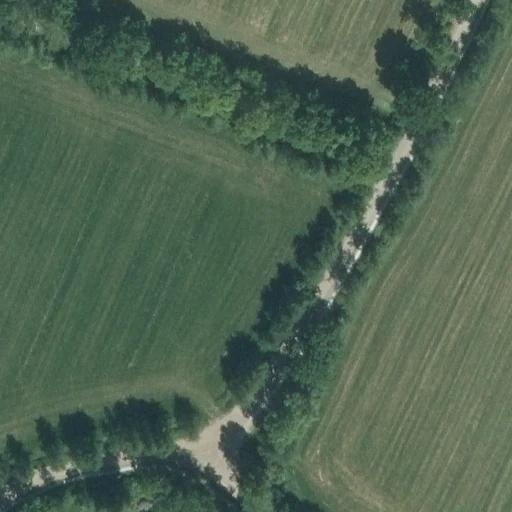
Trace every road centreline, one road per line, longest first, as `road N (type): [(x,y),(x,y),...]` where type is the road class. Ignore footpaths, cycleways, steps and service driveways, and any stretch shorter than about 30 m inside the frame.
road 1 (track): [(389,167),(0,14)]
road 2 (track): [(182,449),(249,403),(389,167)]
road 3 (track): [(0,499),(40,478),(182,449)]
road 4 (track): [(389,167),(475,0)]
